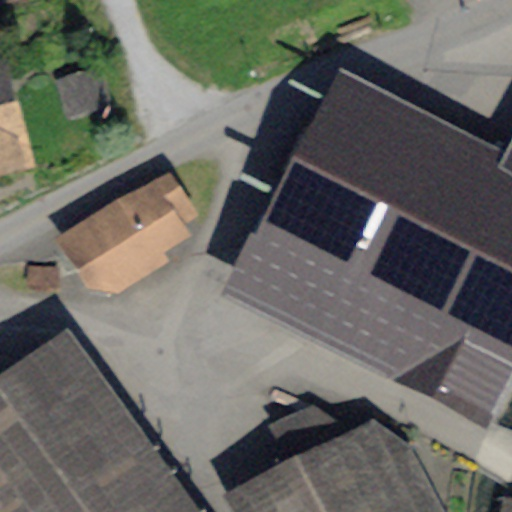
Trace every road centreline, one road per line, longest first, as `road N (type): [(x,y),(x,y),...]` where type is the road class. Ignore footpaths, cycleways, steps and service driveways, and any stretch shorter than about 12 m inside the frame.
road 1 (residential): [(0,250),(145,158),(511,0)]
road 2 (residential): [(0,317),(166,321),(311,371),(511,470)]
